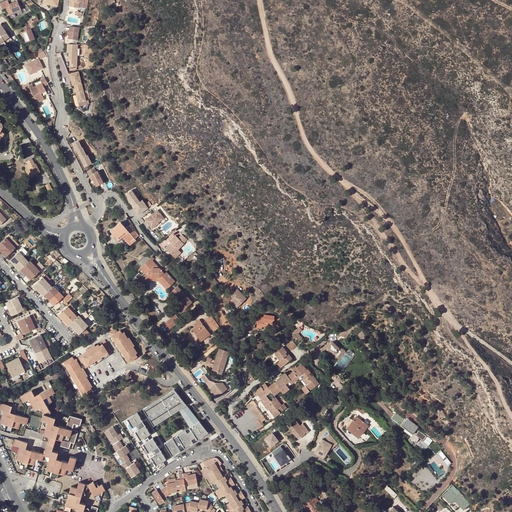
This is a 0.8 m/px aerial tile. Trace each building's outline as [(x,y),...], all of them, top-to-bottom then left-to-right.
[(17,1),(9,4),(8,0),(0,3),(0,4),(2,10),(10,6),(11,8),(7,10),(9,15),(21,10),(17,1)] [(1,24),(0,24),(0,43),(10,37),(1,24)] [(24,33),(28,44),(36,40),(30,26),(23,28),(25,33),(24,33)] [(70,26),(68,38),(77,39),(79,27),(70,26)] [(77,66),(78,44),(68,43),(67,52),(69,52),(69,58),(70,59),(70,66),(77,66)] [(38,59),(25,65),(30,75),(43,69),(38,59)] [(79,102),(86,100),(79,71),(70,73),(73,84),(74,84),(79,102)] [(32,84),(29,86),(36,100),(43,96),(48,94),(44,87),(48,85),(45,78),(40,80),(42,83),(34,87),(32,84)] [(79,141),(74,144),(85,167),(92,164),(87,155),(86,155),(82,147),(82,148),(79,141)] [(27,167),(32,176),(40,172),(36,163),(35,163),(32,158),(26,161),(28,166),(27,167)] [(94,178),(93,178),(96,186),(103,183),(97,171),(96,172),(94,168),(87,171),(89,175),(92,174),(94,178)] [(142,200),(140,202),(131,190),(126,194),(129,199),(131,201),(133,204),(134,206),(133,207),(139,215),(148,208),(142,200)] [(164,219),(158,211),(146,220),(153,229),(159,224),(159,223),(164,219)] [(123,237),(129,244),(139,235),(134,230),(131,233),(121,222),(111,231),(117,239),(118,238),(120,240),(123,237)] [(185,244),(176,236),(171,242),(172,243),(166,248),(173,255),(179,250),(185,244)] [(6,237),(0,242),(0,250),(1,252),(11,243),(6,238),(6,237)] [(1,252),(6,257),(15,248),(11,243),(1,252)] [(173,255),(176,258),(182,253),(179,250),(173,255)] [(14,265),(24,257),(19,252),(10,260),(14,265)] [(137,264),(141,268),(151,259),(148,256),(146,257),(145,256),(144,258),(141,255),(137,258),(140,261),(137,264)] [(19,271),(21,269),(29,262),(24,257),(14,265),(19,271)] [(154,278),(156,279),(159,278),(168,289),(175,282),(166,273),(164,270),(162,271),(159,268),(151,259),(141,268),(147,274),(139,281),(144,286),(154,278)] [(30,261),(29,262),(21,269),(26,275),(35,266),(30,261)] [(39,271),(35,266),(26,275),(30,280),(39,271)] [(33,286),(38,291),(47,282),(43,277),(33,286)] [(154,280),(158,280),(156,279),(154,278),(144,286),(146,288),(147,286),(154,280)] [(167,290),(168,289),(159,278),(156,279),(158,280),(167,290)] [(43,296),(44,295),(53,287),(47,282),(38,291),(43,296)] [(44,295),(49,300),(59,292),(54,286),(53,287),(44,295)] [(172,293),(175,297),(176,296),(178,298),(177,299),(175,301),(179,305),(177,307),(183,312),(192,304),(187,298),(177,287),(172,293)] [(230,299),(228,302),(234,309),(243,301),(234,291),(228,297),(230,299)] [(63,297),(59,292),(49,300),(54,305),(63,297)] [(21,304),(18,297),(6,303),(9,309),(21,304)] [(24,310),(21,304),(9,309),(12,316),(24,310)] [(68,306),(58,315),(63,321),(73,311),(68,306)] [(267,314),(263,310),(258,314),(260,317),(259,327),(262,328),(264,328),(264,326),(270,327),(270,324),(280,326),(282,319),(277,318),(277,316),(267,314)] [(67,326),(69,324),(77,316),(73,311),(63,321),(67,326)] [(69,324),(74,330),(84,320),(79,315),(77,316),(69,324)] [(175,315),(163,323),(167,330),(179,321),(175,315)] [(21,328),(33,322),(30,316),(18,321),(21,328)] [(211,316),(210,316),(205,320),(214,332),(215,331),(220,328),(211,316)] [(79,335),(81,332),(85,329),(88,326),(84,320),(74,330),(79,335)] [(211,335),(200,321),(194,325),(196,327),(192,330),(202,342),(211,335)] [(36,328),(33,322),(21,328),(24,334),(36,328)] [(297,330),(294,332),(301,341),(305,339),(301,334),(304,331),(301,327),(297,330)] [(129,362),(138,356),(122,333),(120,330),(118,331),(115,328),(109,332),(112,336),(129,362)] [(124,331),(122,333),(138,356),(139,355),(133,346),(134,345),(129,337),(127,338),(124,333),(125,333),(124,331)] [(28,340),(31,346),(44,341),(41,334),(28,340)] [(112,336),(109,337),(127,363),(129,362),(112,336)] [(79,357),(86,368),(89,366),(109,353),(112,351),(105,340),(96,346),(88,351),(79,357)] [(47,347),(44,341),(31,346),(34,353),(47,347)] [(293,351),(298,346),(294,341),(288,346),(293,351)] [(338,359),(343,352),(336,346),(337,345),(336,345),(333,344),(333,345),(332,346),(329,347),(328,347),(321,350),(325,357),(331,354),(332,353),(338,359)] [(281,360),(280,362),(284,366),(293,358),(290,354),(289,355),(287,353),(288,352),(284,347),(276,354),(281,360)] [(26,357),(23,350),(20,352),(19,352),(25,363),(29,361),(27,357),(26,357)] [(217,355),(212,370),(218,372),(219,372),(220,368),(224,370),(229,353),(227,352),(221,350),(219,356),(217,355)] [(340,362),(347,353),(344,351),(343,352),(338,359),(338,360),(340,362)] [(110,355),(109,353),(89,366),(90,368),(110,355)] [(213,360),(209,355),(205,358),(209,363),(213,360)] [(19,357),(13,360),(19,374),(25,371),(19,357)] [(93,390),(91,387),(75,359),(73,357),(64,362),(84,396),(93,390)] [(78,360),(77,358),(75,359),(91,387),(92,386),(88,378),(89,376),(84,368),(82,369),(77,360),(78,360)] [(13,360),(6,363),(13,377),(19,374),(13,360)] [(82,397),(84,396),(64,362),(62,363),(82,397)] [(257,393),(260,397),(258,398),(274,419),(288,409),(284,404),(282,406),(281,407),(280,406),(281,404),(275,396),(281,392),(283,394),(284,394),(290,390),(288,388),(299,380),(300,382),(304,380),(308,386),(305,388),(302,390),(306,395),(317,387),(320,385),(312,373),(310,374),(308,372),(310,371),(308,368),(307,369),(303,364),(298,367),(293,370),(295,372),(288,376),(286,373),(283,375),(281,377),(282,378),(276,383),(269,388),(267,385),(266,384),(258,390),(257,393)] [(205,373),(201,376),(206,382),(209,379),(205,373)] [(66,427),(60,425),(59,427),(59,428),(58,431),(52,429),(54,423),(56,417),(50,415),(51,411),(48,405),(46,405),(46,403),(52,400),(51,399),(49,395),(53,393),(55,392),(49,380),(43,383),(46,389),(40,392),(43,398),(37,401),(35,395),(31,389),(21,395),(24,401),(26,400),(29,398),(31,402),(35,409),(37,409),(41,406),(43,410),(43,413),(41,414),(42,416),(40,421),(39,427),(37,432),(43,434),(41,440),(54,444),(55,439),(54,438),(56,438),(62,440),(60,446),(69,449),(71,443),(75,444),(78,431),(73,429),(73,427),(75,423),(79,424),(80,425),(82,418),(70,414),(69,417),(68,421),(66,427)] [(217,396),(228,388),(223,382),(216,382),(210,387),(217,396)] [(174,389),(143,408),(153,425),(179,410),(189,427),(164,443),(171,455),(208,433),(174,389)] [(40,392),(35,395),(37,401),(43,398),(40,392)] [(274,419),(258,398),(254,401),(258,407),(257,408),(266,420),(269,423),(274,419)] [(254,401),(253,401),(248,406),(258,421),(255,423),(260,429),(265,426),(262,423),(266,420),(257,408),(258,407),(254,401)] [(23,416),(15,413),(13,419),(8,418),(10,412),(12,406),(0,402),(0,409),(3,410),(0,420),(0,422),(1,423),(5,424),(4,429),(3,430),(10,432),(11,428),(11,427),(12,426),(18,428),(18,426),(20,422),(24,423),(26,424),(26,423),(28,418),(25,417),(24,415),(23,416)] [(356,409),(363,415),(365,412),(358,406),(356,409)] [(137,412),(125,420),(156,471),(163,466),(161,464),(163,463),(162,461),(166,459),(160,450),(154,454),(151,450),(158,446),(153,437),(149,440),(148,438),(146,439),(145,437),(147,435),(150,433),(145,425),(138,429),(136,425),(142,421),(137,412)] [(415,438),(419,434),(395,415),(391,419),(415,438)] [(346,426),(359,437),(368,426),(356,417),(353,421),(351,419),(346,426)] [(40,421),(28,418),(26,423),(28,423),(29,425),(35,427),(36,426),(39,427),(40,421)] [(294,418),(289,422),(301,438),(307,434),(310,432),(310,433),(312,432),(316,428),(311,421),(309,422),(308,420),(301,426),(294,418)] [(136,425),(138,429),(145,425),(142,421),(136,425)] [(299,440),(301,438),(289,422),(287,424),(299,440)] [(105,431),(110,439),(111,438),(115,443),(120,440),(123,438),(120,432),(117,433),(116,431),(113,426),(105,431)] [(276,432),(268,437),(274,445),(281,439),(276,432)] [(328,453),(325,451),(326,448),(328,449),(328,450),(330,452),(337,445),(335,443),(329,436),(323,442),(322,441),(315,453),(314,455),(324,460),(326,456),(327,455),(328,453)] [(27,443),(14,439),(13,445),(18,447),(15,459),(18,460),(21,461),(20,465),(19,466),(26,469),(27,465),(26,464),(28,463),(33,465),(33,463),(35,458),(39,460),(42,460),(44,454),(31,450),(29,457),(24,455),(26,449),(27,443)] [(54,464),(56,458),(58,452),(52,450),(53,447),(46,445),(44,454),(50,456),(46,468),(44,468),(42,474),(56,478),(58,473),(59,473),(64,474),(65,472),(66,468),(70,469),(72,470),(76,457),(70,456),(68,462),(62,460),(60,466),(54,464)] [(120,456),(123,462),(129,458),(130,458),(127,453),(130,451),(126,445),(124,446),(117,450),(120,456)] [(275,451),(284,462),(293,456),(291,453),(290,454),(284,445),(275,451)] [(160,450),(158,446),(151,450),(154,454),(160,450)] [(443,450),(438,453),(448,466),(453,463),(443,450)] [(294,457),(293,456),(284,462),(275,451),(274,451),(283,465),(294,457)] [(438,454),(428,461),(439,476),(449,468),(438,454)] [(132,464),(129,458),(123,462),(121,463),(125,468),(126,467),(132,476),(140,470),(134,462),(132,464)] [(205,468),(209,475),(210,476),(222,468),(220,465),(217,467),(215,463),(214,464),(211,459),(204,462),(207,467),(205,468)] [(222,468),(210,476),(214,483),(216,482),(224,477),(221,473),(224,471),(222,468)] [(175,484),(176,491),(185,489),(185,485),(182,475),(178,476),(179,481),(174,482),(175,484)] [(188,486),(192,485),(197,484),(195,475),(190,476),(186,476),(186,475),(182,475),(185,485),(188,485),(188,486)] [(224,477),(216,482),(220,489),(233,481),(231,479),(228,480),(225,477),(224,477)] [(235,484),(233,481),(220,489),(224,496),(225,495),(233,490),(231,487),(235,484)] [(87,485),(79,482),(77,488),(70,486),(68,492),(67,492),(67,491),(62,490),(59,502),(65,504),(64,506),(63,510),(59,509),(57,508),(55,511),(69,511),(71,511),(70,510),(71,507),(73,507),(77,509),(75,511),(95,511),(97,509),(91,507),(89,511),(87,511),(83,510),(85,505),(79,503),(73,501),(74,496),(80,498),(91,492),(94,497),(99,494),(101,495),(102,492),(105,491),(102,485),(99,487),(96,488),(94,483),(93,482),(87,485)] [(165,497),(166,499),(169,497),(168,495),(177,493),(176,491),(175,484),(168,485),(166,486),(166,488),(161,491),(165,497)] [(387,486),(384,489),(394,498),(397,495),(387,486)] [(443,496),(450,503),(455,498),(459,502),(457,503),(464,510),(470,504),(464,497),(460,493),(458,495),(452,488),(443,496)] [(225,495),(230,502),(243,494),(241,491),(238,493),(235,489),(233,490),(225,495)] [(159,504),(164,500),(162,499),(165,497),(161,491),(160,491),(158,492),(157,491),(153,495),(159,504)] [(242,505),(244,504),(242,500),(245,498),(243,494),(230,502),(234,509),(242,505)] [(314,496),(304,503),(310,511),(319,511),(321,511),(315,503),(318,501),(314,496)] [(202,510),(206,511),(205,511),(209,511),(213,508),(208,504),(208,502),(199,500),(199,504),(197,510),(202,510)] [(188,511),(190,511),(196,511),(197,510),(199,504),(191,502),(190,504),(183,505),(184,511),(188,511)] [(233,510),(234,509),(230,502),(226,505),(230,511),(233,510)] [(441,511),(445,507),(440,503),(436,507),(441,511)]
